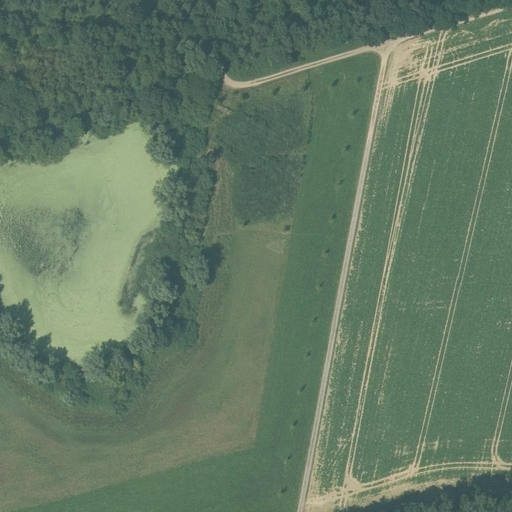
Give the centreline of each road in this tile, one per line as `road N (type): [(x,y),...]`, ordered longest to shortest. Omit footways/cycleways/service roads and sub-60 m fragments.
road 1 (track): [(298,511),(389,42)]
road 2 (track): [(511,4),(242,83),(222,73),(211,0)]
